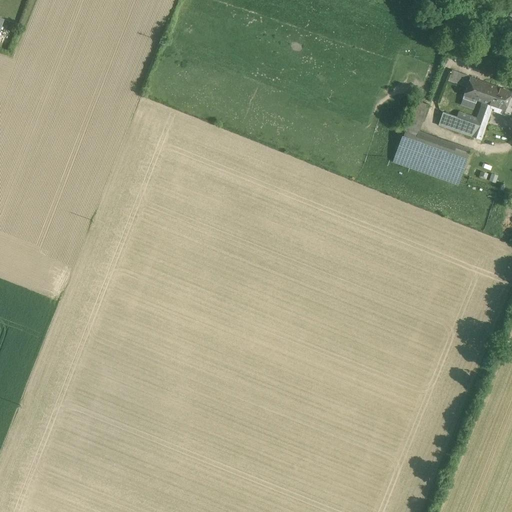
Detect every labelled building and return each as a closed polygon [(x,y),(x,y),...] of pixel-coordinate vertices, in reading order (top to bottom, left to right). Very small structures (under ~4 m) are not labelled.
[(458,72),(452,70),(449,80),(454,82),(458,72)] [(470,76),(458,72),(454,82),(467,87),(470,77),(470,76)] [(493,86),(470,77),(467,87),(462,99),(476,103),(477,100),(482,102),(487,103),(493,86)] [(511,117),(511,92),(493,86),(487,103),(488,104),(492,105),(504,109),(502,115),(511,118),(511,117)] [(417,101),(398,154),(409,157),(415,140),(427,105),(417,101)] [(480,139),(492,105),(488,104),(487,103),(482,102),(476,119),(458,112),(456,117),(443,112),(439,124),(480,139)] [(453,154),(415,140),(409,157),(447,171),(453,154)]
